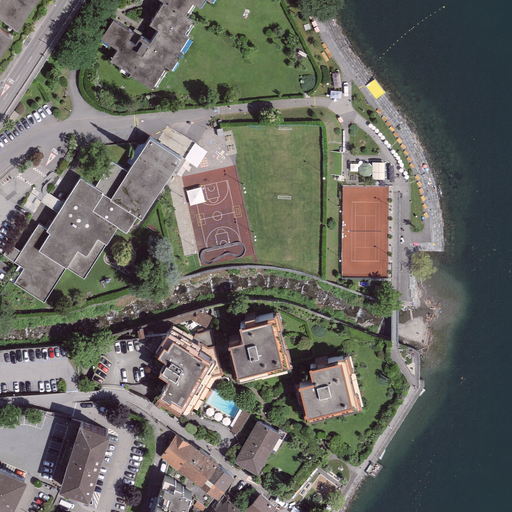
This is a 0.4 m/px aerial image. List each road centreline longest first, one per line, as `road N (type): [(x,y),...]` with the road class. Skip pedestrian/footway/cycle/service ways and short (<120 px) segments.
road 1 (residential): [(0,164),(53,131),(329,103)]
road 2 (residential): [(129,399),(269,492)]
road 3 (residential): [(0,404),(129,399)]
road 4 (residential): [(141,511),(159,447),(149,416),(129,399)]
road 5 (primary): [(0,105),(67,0)]
